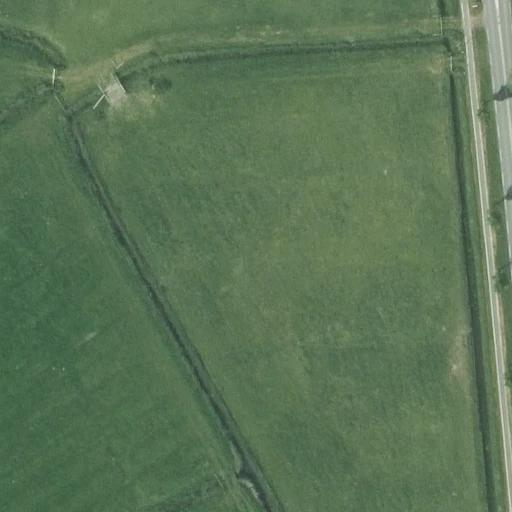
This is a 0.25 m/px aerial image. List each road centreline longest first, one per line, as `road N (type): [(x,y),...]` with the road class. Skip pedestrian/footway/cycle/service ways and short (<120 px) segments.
road 1 (track): [(497,24),(187,47),(77,78)]
road 2 (primary): [(511,173),(494,0)]
